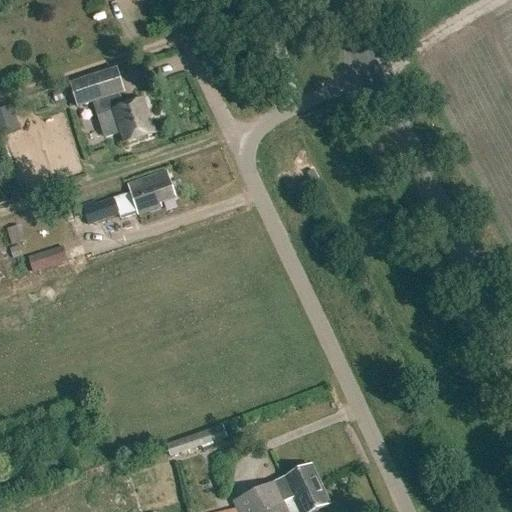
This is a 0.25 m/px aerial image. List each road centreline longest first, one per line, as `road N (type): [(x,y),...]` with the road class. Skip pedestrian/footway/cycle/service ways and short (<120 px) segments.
road 1 (unclassified): [(406,511),(233,140),(370,71)]
road 2 (tertiary): [(511,345),(370,71)]
road 3 (track): [(0,212),(231,134)]
road 4 (track): [(231,134),(168,0)]
